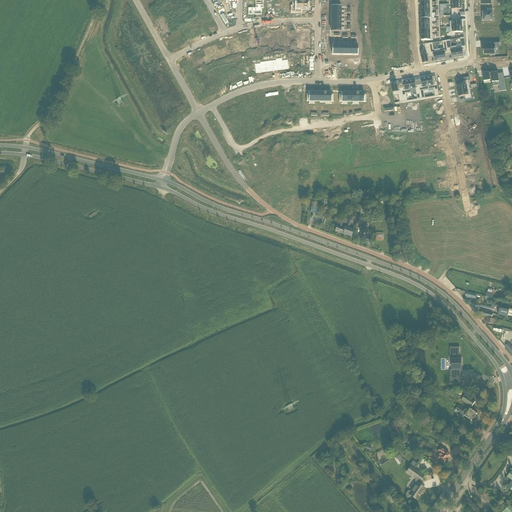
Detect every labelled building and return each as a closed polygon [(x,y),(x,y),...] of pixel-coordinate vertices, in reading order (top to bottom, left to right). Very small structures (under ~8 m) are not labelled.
[(159,0),(149,6),(152,11),(158,8),(160,11),(166,8),(164,5),(162,6),(162,5),(159,0)] [(189,0),(188,0),(183,3),(185,6),(187,5),(190,10),(199,5),(196,0),(195,0),(190,3),(189,0)] [(293,8),(293,11),(301,11),(301,8),(307,8),(307,2),(307,3),(295,2),(294,2),(294,8),(293,8)] [(461,4),(451,4),(451,5),(452,16),(458,16),(458,12),(458,10),(462,10),(461,4)] [(199,5),(190,10),(193,15),(191,17),(192,20),(198,16),(197,13),(202,10),(199,5)] [(248,8),(248,15),(252,15),(256,15),(262,15),(262,8),(263,8),(263,5),(255,5),(255,8),(248,8)] [(272,5),(272,9),(276,9),(276,14),(281,14),(281,5),(272,5)] [(483,17),(482,17),(482,21),(493,21),(493,8),(487,9),(487,13),(483,13),(483,17)] [(164,18),(158,21),(161,26),(170,21),(167,16),(168,16),(167,16),(169,14),(168,11),(162,15),(164,18)] [(452,22),(450,22),(450,27),(462,27),(462,21),(459,21),(458,21),(458,19),(458,16),(452,16),(452,20),(452,22)] [(208,20),(198,26),(202,31),(205,29),(206,30),(209,28),(209,27),(211,26),(208,20)] [(170,21),(161,26),(164,31),(164,32),(170,29),(171,31),(177,28),(175,25),(173,26),(170,21)] [(450,33),(449,33),(449,37),(455,36),(455,33),(458,33),(463,33),(462,27),(450,27),(450,33)] [(284,31),(278,31),(278,32),(279,42),(279,44),(285,44),(285,45),(289,45),(288,37),(285,37),(284,31)] [(272,38),(269,38),(270,46),(273,46),(273,42),(279,42),(278,32),(272,32),(272,38)] [(261,33),(255,35),(257,47),(267,45),(266,39),(262,39),(261,33)] [(250,42),(247,42),(248,49),(257,47),(255,35),(254,35),(254,34),(250,35),(249,36),(250,42)] [(179,36),(170,42),(173,47),(176,45),(177,46),(180,44),(180,43),(182,42),(179,36)] [(457,48),(458,58),(464,57),(463,53),(463,52),(466,51),(464,38),(460,38),(461,48),(457,48)] [(232,40),(232,41),(236,53),(242,51),(242,53),(246,52),(243,44),(240,45),(238,39),(232,40)] [(450,40),(446,41),(449,54),(452,54),(452,55),(452,58),(453,59),(458,58),(457,48),(456,46),(451,47),(450,40)] [(228,48),(225,49),(227,56),(236,53),(232,41),(226,43),(228,48)] [(439,49),(441,61),(446,60),(446,56),(445,55),(449,54),(446,41),(442,41),(444,49),(439,49)] [(491,48),(483,48),(484,55),(490,55),(490,56),(495,56),(495,54),(496,54),(495,47),(495,46),(500,45),(500,41),(491,42),(491,46),(491,48)] [(433,43),(429,44),(431,57),(434,57),(434,58),(435,62),(441,61),(439,49),(434,50),(433,43)] [(426,52),(421,52),(423,64),(429,63),(428,59),(428,58),(431,57),(429,44),(425,44),(426,49),(426,52)] [(216,46),(210,49),(215,59),(215,61),(224,57),(221,51),(218,52),(216,46)] [(207,57),(204,58),(207,64),(210,63),(209,62),(210,62),(215,59),(210,49),(209,49),(205,50),(206,51),(204,51),(207,57)] [(190,64),(184,68),(187,73),(196,68),(194,63),(193,62),(195,61),(194,58),(188,61),(190,64)] [(249,66),(243,68),(247,76),(252,74),(249,66)] [(196,68),(187,73),(190,78),(190,79),(196,75),(197,78),(203,75),(201,72),(199,73),(196,68)] [(243,68),(238,70),(242,78),(247,76),(243,68)] [(238,70),(233,71),(237,80),(242,78),(238,70)] [(233,71),(228,73),(231,82),(237,80),(233,71)] [(485,73),(481,73),(482,77),(483,83),(489,83),(489,80),(491,80),(492,82),(498,82),(499,91),(506,91),(504,78),(498,79),(497,72),(494,72),(491,73),(491,72),(488,73),(488,72),(487,72),(485,73)] [(228,73),(223,75),(226,84),(231,82),(228,73)] [(218,77),(221,86),(222,86),(226,84),(223,75),(218,77)] [(463,85),(457,86),(458,92),(470,89),(468,81),(470,80),(469,77),(461,78),(463,85)] [(432,78),(427,79),(429,90),(434,89),(435,94),(435,96),(439,96),(437,82),(436,82),(433,83),(433,81),(432,78)] [(422,85),(419,85),(421,99),(425,98),(424,91),(425,91),(429,90),(427,79),(421,80),(422,83),(422,85)] [(415,81),(409,82),(411,90),(413,90),(416,89),(417,97),(417,99),(421,99),(419,85),(416,86),(415,84),(415,81)] [(405,88),(401,88),(404,102),(408,101),(407,98),(406,94),(411,93),(411,90),(409,82),(404,83),(404,85),(404,86),(405,88)] [(394,84),(391,85),(393,91),(393,96),(395,96),(399,95),(399,100),(400,102),(404,102),(401,88),(398,89),(398,87),(397,84),(394,84)] [(197,91),(200,96),(204,94),(204,96),(210,93),(207,87),(203,89),(202,88),(197,91)] [(470,89),(458,92),(459,97),(463,96),(465,96),(465,97),(466,100),(472,98),(470,89)] [(307,94),(306,101),(309,101),(309,104),(314,104),(314,102),(314,92),(309,92),(309,94),(307,94)] [(325,103),(325,104),(331,104),(331,102),(333,102),(333,94),(331,94),(331,92),(326,92),(326,103),(325,103)] [(339,94),(339,102),(341,102),(341,104),(347,104),(347,102),(347,92),(341,92),(341,94),(339,94)] [(462,114),(461,114),(463,122),(467,121),(467,122),(475,121),(474,115),(475,115),(474,111),(473,111),(473,110),(477,109),(476,103),(471,104),(472,108),(465,109),(466,113),(462,114)] [(474,157),(471,158),(472,165),(473,165),(474,169),(480,167),(480,164),(482,163),(481,156),(480,156),(479,150),(473,151),(474,157)] [(349,228),(352,220),(348,219),(347,221),(344,220),(342,224),(338,222),(335,231),(351,237),(353,232),(354,229),(349,228)] [(365,225),(360,225),(360,239),(368,240),(368,228),(365,228),(365,225)] [(372,235),(375,235),(374,240),(383,240),(383,233),(374,232),(374,231),(372,231),(372,235)] [(500,307),(498,315),(508,317),(509,309),(500,307)] [(482,311),(481,315),(487,317),(485,323),(493,324),(493,323),(493,320),(494,319),(492,319),(493,314),(482,311)] [(450,370),(450,384),(460,384),(460,370),(461,370),(461,359),(459,359),(459,347),(450,347),(450,359),(452,359),(452,370),(450,370)] [(475,402),(465,395),(462,400),(472,407),(475,402)] [(464,410),(458,406),(454,411),(463,418),(465,416),(472,421),(477,414),(470,408),(468,411),(467,409),(465,410),(464,410)] [(414,437),(410,440),(410,441),(408,443),(412,448),(415,446),(419,443),(419,442),(414,437)] [(444,451),(441,448),(438,451),(440,452),(438,454),(438,455),(437,456),(432,453),(427,459),(434,464),(439,458),(443,462),(447,458),(448,459),(450,457),(449,456),(444,451)] [(379,461),(382,465),(390,459),(387,455),(379,461)] [(400,455),(396,458),(400,464),(404,461),(400,455)] [(424,476),(410,466),(406,472),(415,479),(415,480),(415,481),(415,482),(415,483),(416,484),(411,491),(410,491),(409,491),(408,491),(407,491),(407,492),(406,492),(406,494),(406,496),(406,497),(407,498),(411,496),(417,500),(421,495),(420,494),(422,491),(423,492),(425,489),(418,484),(424,476)]
